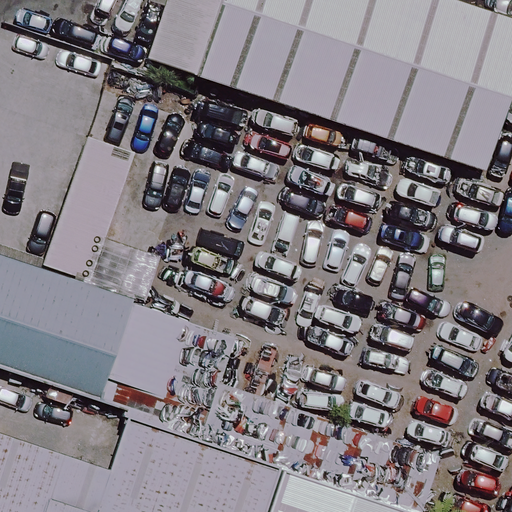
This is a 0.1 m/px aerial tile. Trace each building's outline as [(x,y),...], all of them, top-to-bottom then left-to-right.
[(201,80),(227,0),(168,0),(148,63),(201,80)] [(511,96),(511,23),(439,0),(227,0),(201,80),(487,173),(511,96)] [(191,324),(0,256),(0,367),(100,403),(108,381),(164,401),(191,324)] [(0,511),(268,511),(281,474),(129,423),(111,476),(0,439),(0,511)] [(394,511),(281,474),(268,511),(394,511)]
